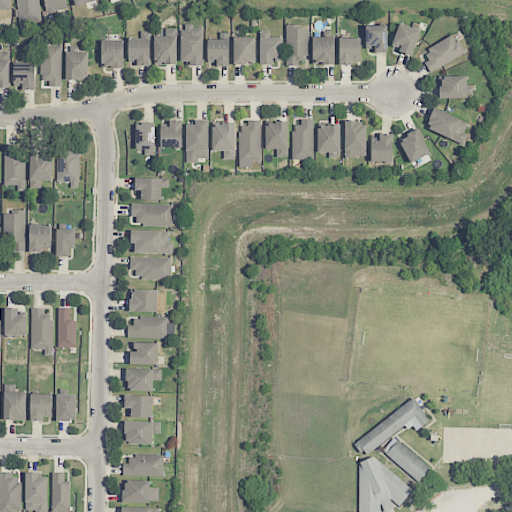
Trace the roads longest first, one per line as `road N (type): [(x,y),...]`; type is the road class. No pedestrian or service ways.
road 1 (residential): [(98,511),(107,135),(100,110)]
road 2 (residential): [(395,96),(162,93),(100,110),(0,116)]
